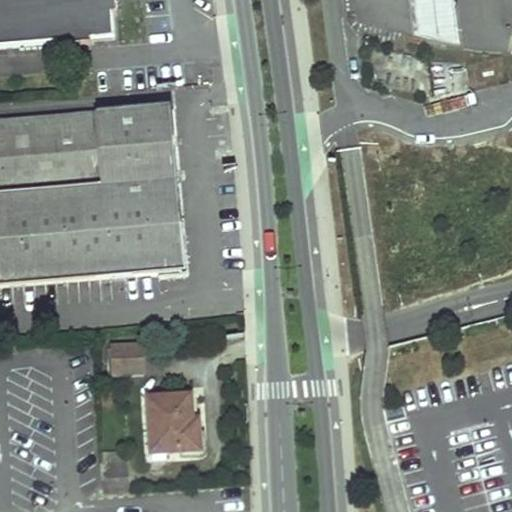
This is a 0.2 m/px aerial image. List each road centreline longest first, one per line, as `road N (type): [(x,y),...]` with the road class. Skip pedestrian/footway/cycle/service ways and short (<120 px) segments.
road 1 (tertiary): [(328,511),(271,0)]
road 2 (tertiary): [(241,0),(270,233),(284,511)]
